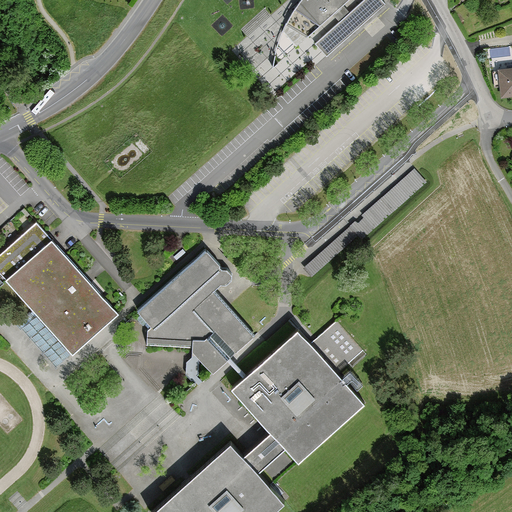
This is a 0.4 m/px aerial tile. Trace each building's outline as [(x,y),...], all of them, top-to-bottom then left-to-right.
[(284,24),(307,37),(347,0),(297,0),(292,8),(284,24)] [(327,56),(385,3),(381,0),(361,0),(315,43),(327,56)] [(511,65),(498,67),(500,97),(511,96),(511,65)] [(313,275),(426,180),(416,168),(303,263),(313,275)] [(118,313),(35,220),(0,251),(0,275),(72,355),(118,313)] [(146,346),(192,348),(213,372),(253,337),(213,290),(221,284),(226,284),(232,280),(232,274),(226,268),(222,268),(206,250),(138,310),(141,313),(151,324),(147,328),(146,346)] [(365,400),(297,324),(231,384),(270,428),(286,445),(298,459),(365,400)] [(286,445),(270,428),(243,452),(259,469),(286,445)] [(243,452),(230,438),(149,510),(150,511),(269,511),(285,499),(259,469),(243,452)]
